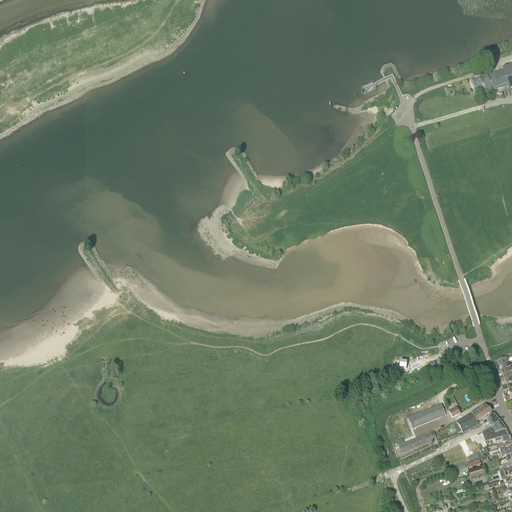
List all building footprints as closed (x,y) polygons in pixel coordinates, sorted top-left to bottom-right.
[(511,65),(502,69),(503,70),(482,77),(482,76),(477,78),(478,78),(476,79),(475,79),(471,80),(474,89),(479,88),(479,86),(484,84),(487,93),(508,86),(511,96),(511,95),(511,65)] [(511,362),(511,361),(511,357),(511,356),(497,362),(499,367),(511,362)] [(396,362),(396,368),(399,368),(399,369),(407,370),(407,362),(399,361),(399,362),(396,362)] [(499,367),(501,371),(511,366),(511,364),(511,365),(510,366),(509,364),(511,363),(511,362),(499,367)] [(503,376),(511,371),(511,366),(501,371),(503,376)] [(511,371),(503,376),(504,380),(511,376),(511,371)] [(412,429),(446,416),(441,405),(408,418),(412,429)] [(471,413),(471,414),(477,422),(492,412),(484,405),(471,413)] [(460,414),(456,407),(448,411),(452,418),(460,414)] [(477,422),(471,414),(456,422),(463,434),(478,425),(477,422)] [(487,419),(483,421),(480,424),(481,425),(484,424),(484,425),(488,423),(489,425),(496,420),(498,419),(494,414),(487,418),(488,418),(487,419)] [(498,419),(496,420),(489,425),(491,428),(482,433),(485,442),(495,440),(509,436),(507,429),(501,422),(498,419)] [(433,442),(437,440),(433,432),(399,446),(402,454),(433,442)] [(501,440),(502,444),(508,442),(511,442),(510,436),(509,436),(495,440),(495,442),(501,440)] [(511,455),(511,449),(501,453),(491,456),(493,462),(496,461),(500,459),(503,458),(506,458),(511,455)] [(511,455),(506,458),(503,458),(504,461),(506,460),(508,464),(511,462),(511,455)] [(480,462),(467,466),(469,472),(482,468),(480,462)] [(511,466),(504,470),(503,470),(505,478),(511,476),(511,478),(511,466)] [(511,485),(511,488),(507,490),(502,491),(503,493),(507,492),(511,490),(511,484),(511,485)] [(489,491),(491,496),(486,498),(488,504),(491,503),(498,501),(494,490),(489,491)]
